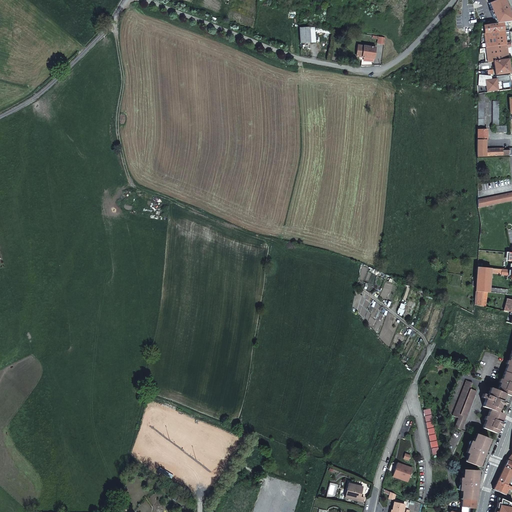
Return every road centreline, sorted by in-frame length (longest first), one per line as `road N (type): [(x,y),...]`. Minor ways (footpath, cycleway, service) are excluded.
road 1 (unclassified): [(454,0),(409,52),(373,70),(273,50),(144,0)]
road 2 (track): [(113,18),(123,80),(118,137),(133,186),(279,244)]
road 3 (residential): [(449,304),(370,511)]
road 4 (unclassified): [(0,115),(67,67),(124,0)]
